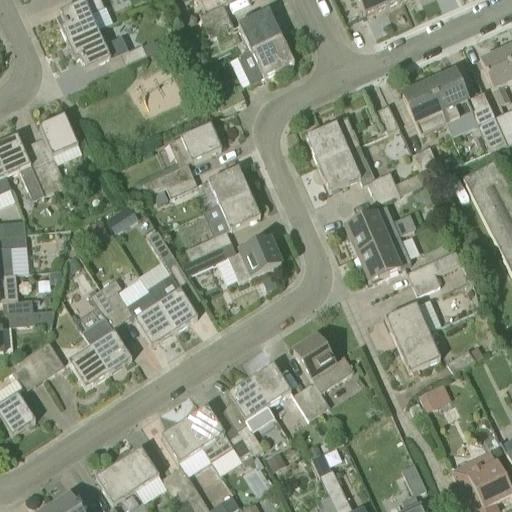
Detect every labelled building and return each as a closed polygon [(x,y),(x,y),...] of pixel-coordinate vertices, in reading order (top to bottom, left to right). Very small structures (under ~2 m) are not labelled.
[(67,48),(97,35),(90,19),(104,13),(97,0),(79,0),(82,7),(59,17),(65,30),(60,33),(67,48)] [(221,0),(226,9),(243,0),(221,0)] [(387,11),(381,0),(355,0),(364,21),(387,11)] [(381,0),(387,11),(409,1),(408,0),(381,0)] [(206,31),(228,20),(223,9),(200,20),(206,31)] [(251,56),(281,42),(268,15),(238,29),(251,56)] [(228,20),(206,31),(211,42),(234,31),(228,20)] [(97,35),(67,48),(74,64),(79,62),(85,75),(121,59),(125,70),(158,55),(154,45),(143,50),(142,50),(128,56),(122,41),(104,49),(97,35)] [(281,42),(251,56),(251,57),(237,63),(250,90),(294,69),(281,42)] [(511,50),(501,56),(511,79),(511,50)] [(504,90),(511,86),(511,79),(501,56),(479,65),(499,110),(511,105),(504,90)] [(428,88),(446,129),(472,118),(454,77),(428,88)] [(420,140),(446,129),(428,88),(402,99),(420,140)] [(239,93),(216,104),(221,115),(244,105),(239,93)] [(507,151),(494,123),(489,110),(472,118),(477,130),(490,158),(507,151)] [(377,116),(387,138),(399,133),(388,111),(377,116)] [(494,123),(507,151),(511,148),(511,115),(494,123)] [(39,131),(53,161),(78,151),(64,120),(39,131)] [(317,170),(359,151),(347,124),(305,142),(317,170)] [(210,129),(180,143),(190,168),(221,155),(210,129)] [(55,196),(43,170),(32,175),(17,141),(0,148),(0,169),(5,182),(6,181),(20,175),(30,198),(40,193),(44,201),(55,196)] [(371,200),(395,189),(390,178),(388,179),(374,185),(364,163),(359,151),(317,170),(329,197),(359,184),(362,191),(367,189),(371,200)] [(441,177),(430,152),(413,160),(424,185),(441,177)] [(54,165),(43,170),(55,196),(66,191),(62,183),(57,170),(54,165)] [(511,198),(495,167),(463,184),(511,280),(511,198)] [(0,199),(11,195),(6,181),(5,182),(0,169),(0,199)] [(142,189),(146,200),(166,191),(192,179),(188,169),(179,173),(142,189)] [(220,211),(249,198),(238,173),(209,186),(219,210),(220,211)] [(192,179),(166,191),(171,203),(197,191),(192,179)] [(417,180),(406,185),(410,195),(421,190),(417,180)] [(395,189),(371,200),(376,210),(399,200),(395,189)] [(162,198),(151,203),(154,211),(166,206),(162,198)] [(191,266),(231,248),(226,237),(260,222),(249,198),(220,211),(219,210),(204,217),(215,242),(186,254),(191,266)] [(114,238),(124,231),(115,217),(105,224),(114,238)] [(357,260),(390,246),(378,218),(345,233),(357,260)] [(107,239),(101,225),(87,230),(93,244),(107,239)] [(0,241),(26,239),(24,227),(0,228),(0,241)] [(459,242),(470,262),(485,254),(474,233),(459,242)] [(179,271),(158,237),(147,244),(162,267),(139,281),(149,297),(174,337),(197,323),(177,292),(188,285),(186,282),(179,271)] [(413,238),(401,242),(408,260),(419,256),(413,238)] [(0,280),(13,280),(10,253),(27,251),(26,239),(0,241),(0,280)] [(369,288),(404,272),(411,268),(399,242),(390,246),(357,260),(369,288)] [(179,271),(186,282),(228,263),(237,285),(238,288),(281,269),(270,244),(236,259),(231,248),(191,266),(179,271)] [(81,272),(74,261),(65,266),(71,277),(81,272)] [(407,279),(412,290),(435,280),(442,276),(437,265),(414,275),(407,279)] [(277,290),(272,278),(261,283),(266,294),(277,290)] [(40,317),(40,316),(32,317),(31,305),(15,306),(13,280),(0,280),(0,308),(3,308),(4,320),(40,317)] [(435,280),(412,290),(416,302),(440,291),(435,280)] [(174,337),(149,297),(127,311),(117,296),(121,293),(116,285),(101,295),(122,327),(132,321),(151,352),(174,337)] [(122,327),(101,295),(90,301),(95,309),(106,325),(84,339),(92,352),(91,352),(109,380),(131,365),(112,334),(122,327)] [(431,305),(419,312),(431,338),(444,332),(431,305)] [(397,351),(427,337),(416,312),(416,310),(385,323),(397,351)] [(40,317),(4,320),(5,332),(45,328),(45,334),(51,334),(54,315),(40,316),(40,317)] [(427,337),(397,351),(409,378),(418,374),(438,365),(438,364),(439,364),(427,337)] [(344,362),(334,368),(316,342),(293,356),(311,384),(314,387),(303,394),(319,418),(328,412),(319,398),(353,376),(344,362)] [(29,360),(44,384),(64,371),(49,347),(29,360)] [(86,394),(109,380),(91,352),(68,367),(86,394)] [(477,352),(469,357),(474,365),(482,360),(477,352)] [(468,355),(447,368),(453,378),(474,365),(469,357),(468,355)] [(24,397),(44,384),(29,360),(9,373),(24,397)] [(250,384),(267,411),(290,396),(273,369),(250,384)] [(35,426),(17,399),(23,395),(16,384),(0,394),(0,422),(12,441),(35,426)] [(245,425),(267,411),(250,384),(227,399),(235,411),(224,417),(237,436),(253,460),(263,454),(245,425)] [(309,425),(319,418),(303,394),(293,401),(309,425)] [(427,417),(439,411),(431,396),(419,402),(426,415),(427,417)] [(237,436),(224,417),(214,424),(207,412),(184,426),(201,453),(210,467),(233,453),(243,467),(253,460),(237,436)] [(161,441),(178,467),(201,453),(184,426),(161,441)] [(511,443),(503,448),(509,460),(506,462),(511,473),(511,443)] [(320,449),(324,457),(333,452),(329,445),(320,449)] [(321,457),(316,449),(307,453),(311,462),(321,457)] [(118,468),(135,495),(158,481),(141,454),(118,468)] [(482,511),(488,511),(494,509),(511,500),(511,499),(490,456),(451,476),(467,509),(478,503),(482,511)] [(285,469),(279,457),(266,464),(272,476),(285,469)] [(243,467),(249,476),(259,470),(253,460),(243,467)] [(112,510),(135,495),(118,468),(95,483),(112,510)] [(426,496),(414,469),(401,475),(413,501),(402,506),(404,511),(420,511),(415,501),(426,496)] [(207,511),(188,481),(183,472),(182,473),(171,479),(186,503),(192,511),(207,511)] [(329,501),(334,511),(350,511),(333,475),(328,477),(320,481),(329,501)] [(161,486),(166,493),(176,509),(186,503),(171,479),(161,486)] [(52,511),(78,511),(70,499),(52,511)] [(231,501),(220,508),(222,511),(237,511),(238,511),(231,501)] [(318,511),(334,511),(329,501),(317,507),(318,511)] [(192,511),(186,503),(176,509),(175,510),(176,511),(192,511)]
